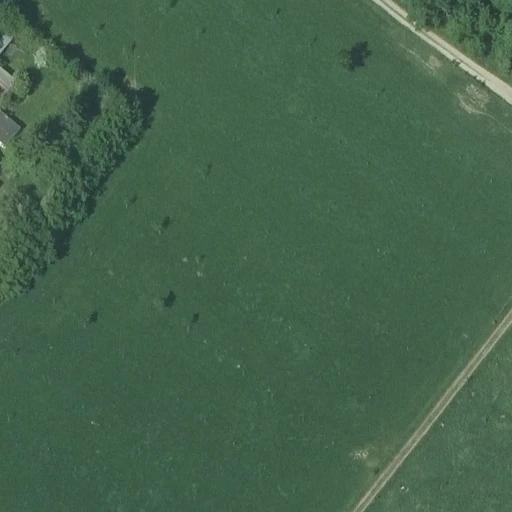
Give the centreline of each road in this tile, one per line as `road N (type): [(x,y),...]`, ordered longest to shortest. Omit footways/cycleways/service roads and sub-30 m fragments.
road 1 (track): [(511,311),(355,511)]
road 2 (track): [(511,101),(375,0)]
